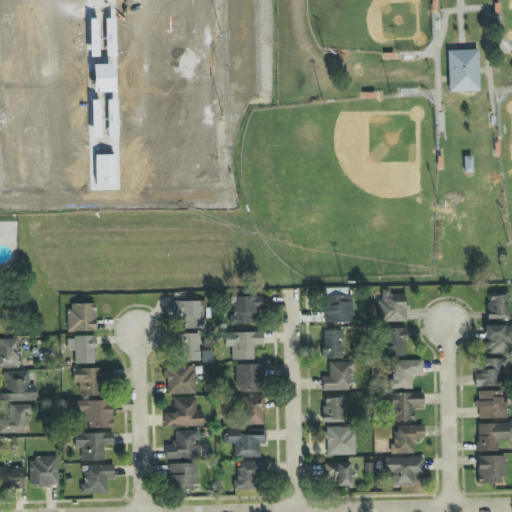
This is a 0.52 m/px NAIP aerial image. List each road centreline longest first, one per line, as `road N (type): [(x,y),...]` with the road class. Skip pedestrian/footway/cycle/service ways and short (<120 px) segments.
road 1 (residential): [(261,511),(511,506)]
road 2 (residential): [(300,511),(294,298)]
road 3 (residential): [(454,508),(449,327)]
road 4 (residential): [(144,511),(139,336)]
